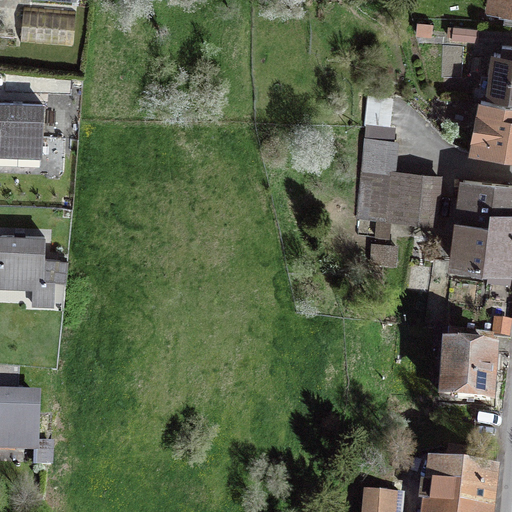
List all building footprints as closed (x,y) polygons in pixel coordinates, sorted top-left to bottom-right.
[(511,0),(489,0),(488,6),(506,9),(504,23),(511,24),(511,0)] [(23,6),(20,41),(72,46),(75,11),(23,6)] [(453,26),(452,39),(477,42),(479,29),(453,26)] [(494,52),(489,94),(511,97),(511,46),(502,45),(501,53),(494,52)] [(471,151),(511,158),(511,104),(481,99),(471,151)] [(0,163),(40,166),(42,104),(0,102),(0,163)] [(394,141),(366,138),(359,210),(387,213),(386,217),(433,223),(437,176),(391,171),(394,141)] [(511,256),(511,185),(463,180),(461,200),(453,199),(451,219),(458,219),(453,263),(490,267),(489,276),(509,278),(511,256)] [(0,234),(0,281),(36,283),(35,303),(53,304),(54,280),(43,279),(43,275),(66,276),(67,261),(44,259),(44,236),(0,234)] [(449,331),(444,397),(489,400),(493,352),(490,352),(492,335),(449,331)] [(50,464),(50,444),(36,443),(38,396),(0,394),(0,440),(35,442),(35,463),(50,464)] [(435,461),(426,511),(490,511),(491,507),(486,507),(490,468),(471,465),(472,450),(448,447),(447,462),(435,461)] [(368,492),(365,511),(390,511),(392,494),(368,492)]
